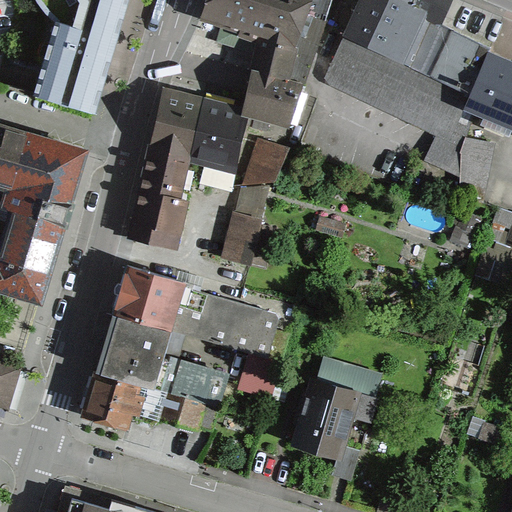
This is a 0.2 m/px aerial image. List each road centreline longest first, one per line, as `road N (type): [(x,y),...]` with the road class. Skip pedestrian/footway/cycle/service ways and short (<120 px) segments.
road 1 (residential): [(173,0),(43,449)]
road 2 (residential): [(43,449),(265,511)]
